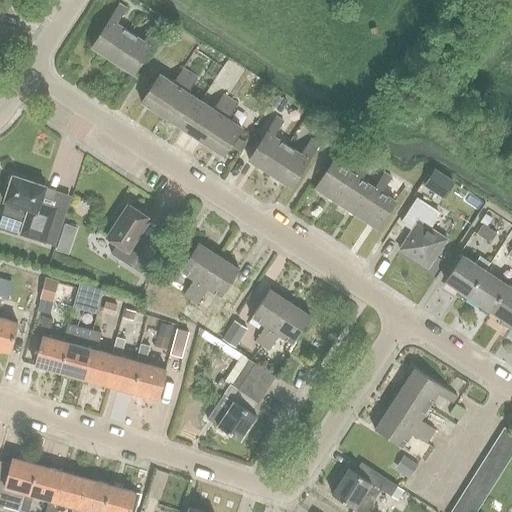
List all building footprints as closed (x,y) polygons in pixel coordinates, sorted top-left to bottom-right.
[(119,5),(92,47),(112,61),(130,33),(117,24),(126,10),(119,5)] [(130,33),(112,61),(132,74),(160,32),(153,28),(144,42),(130,33)] [(151,86),(141,103),(162,117),(190,75),(183,70),(174,84),(160,75),(153,87),(151,86)] [(190,75),(162,117),(183,130),(201,102),(188,94),(197,79),(190,75)] [(201,102),(183,130),(203,144),(231,100),(224,96),(214,111),(201,102)] [(280,98),(273,108),(281,113),(288,103),(280,98)] [(231,100),(203,144),(224,157),(242,129),(229,120),(238,105),(231,100)] [(278,119),(250,161),(270,174),(288,146),(275,138),(284,123),(278,119)] [(238,139),(233,148),(239,151),(244,143),(238,139)] [(288,146),(270,174),(292,188),(318,145),(311,141),(301,155),(288,146)] [(327,172),(316,190),(336,203),(354,175),(341,167),(351,152),(343,147),(327,172)] [(364,160),(354,175),(336,203),(356,216),(374,188),(361,180),(371,165),(364,160)] [(434,170),(424,186),(444,199),(454,183),(434,170)] [(374,188),(356,216),(377,230),(395,202),(382,193),(391,178),(384,173),(374,188)] [(18,236),(43,244),(55,209),(39,204),(45,187),(11,176),(2,203),(27,211),(18,236)] [(399,250),(428,268),(447,240),(419,222),(428,207),(416,199),(401,222),(407,226),(412,230),(399,250)] [(149,221),(128,207),(108,239),(128,252),(121,262),(132,269),(145,249),(135,242),(149,221)] [(485,215),(479,223),(482,226),(486,228),(487,227),(491,219),(485,215)] [(482,226),(476,234),(490,243),(496,235),(486,228),(482,226)] [(59,240),(54,253),(67,257),(71,244),(59,240)] [(199,245),(181,273),(195,282),(186,297),(193,301),(220,259),(199,245)] [(479,257),(475,264),(462,256),(445,282),(458,291),(455,295),(465,302),(468,298),(468,297),(485,271),(490,264),(479,257)] [(220,259),(193,301),(200,306),(209,291),(222,300),(240,271),(220,259)] [(490,312),(507,285),(485,271),(468,297),(468,298),(480,305),(478,310),(487,316),(490,312)] [(0,279),(0,278),(0,298),(8,301),(13,282),(0,279)] [(52,302),(58,282),(46,279),(40,299),(46,301),(52,302)] [(84,282),(78,305),(100,310),(106,287),(84,282)] [(511,288),(507,285),(490,312),(503,320),(500,324),(511,331),(511,329),(511,288)] [(263,348),(292,305),(270,291),(252,320),(266,329),(257,343),(263,348)] [(0,350),(10,353),(17,324),(0,319),(0,306),(1,301),(0,301),(0,350)] [(105,303),(103,314),(115,317),(117,306),(105,303)] [(292,305),(263,348),(270,352),(280,338),(292,346),(311,318),(292,305)] [(126,311),(124,320),(133,322),(136,313),(126,311)] [(69,344),(64,342),(49,338),(54,321),(45,319),(40,336),(44,337),(36,366),(60,373),(69,344)] [(157,334),(169,338),(172,326),(162,323),(157,334)] [(93,350),(88,349),(74,345),(79,328),(69,325),(64,342),(69,344),(60,373),(84,380),(93,350)] [(229,329),(222,340),(235,348),(242,337),(236,333),(229,329)] [(189,334),(177,331),(171,356),(182,359),(189,334)] [(117,357),(112,356),(98,351),(103,335),(93,332),(88,349),(93,350),(84,380),(108,387),(117,357)] [(142,364),(137,363),(122,358),(127,342),(117,339),(112,356),(117,357),(108,387),(132,393),(142,364)] [(132,393),(158,400),(167,370),(147,365),(152,348),(142,345),(137,363),(142,364),(132,393)] [(242,368),(269,387),(274,378),(247,360),(242,368)] [(263,395),(269,387),(242,368),(236,377),(263,395)] [(414,368),(400,390),(429,408),(437,395),(452,405),(457,397),(414,368)] [(257,404),(263,395),(236,377),(231,383),(230,385),(251,400),(257,404)] [(220,379),(215,387),(222,392),(227,384),(220,379)] [(228,411),(217,404),(207,420),(240,442),(256,417),(245,410),(251,400),(230,385),(224,395),(234,402),(228,411)] [(400,390),(387,410),(430,438),(434,431),(420,422),(429,408),(400,390)] [(387,410),(374,430),(402,448),(411,435),(426,444),(430,438),(387,410)] [(498,438),(511,447),(511,434),(504,429),(498,438)] [(510,459),(511,455),(511,447),(498,438),(492,447),(510,459)] [(504,468),(510,459),(492,447),(486,456),(504,468)] [(498,477),(504,468),(486,456),(480,465),(498,477)] [(404,457),(396,470),(409,479),(418,466),(404,457)] [(30,494),(38,465),(12,458),(10,465),(0,461),(0,506),(20,511),(21,511),(26,493),(30,494)] [(371,483),(391,496),(398,486),(362,462),(355,473),(349,469),(332,495),(354,509),(357,511),(364,511),(369,505),(368,499),(362,496),(371,483)] [(54,501),(62,472),(38,465),(30,494),(26,493),(21,511),(23,511),(29,511),(34,496),(49,500),(54,501)] [(492,486),(498,477),(480,465),(474,474),(492,486)] [(78,508),(86,478),(62,472),(54,501),(49,500),(45,511),(55,511),(58,503),(73,507),(78,508)] [(468,483),(486,495),(492,486),(474,474),(468,483)] [(103,511),(111,485),(86,478),(78,508),(73,507),(71,511),(81,511),(82,510),(90,511),(103,511)] [(462,491),(480,504),(486,495),(468,483),(462,491)] [(129,511),(135,492),(111,485),(103,511),(129,511)] [(473,511),(474,511),(480,504),(462,491),(456,500),(473,511)] [(450,509),(453,511),(473,511),(456,500),(450,509)]
